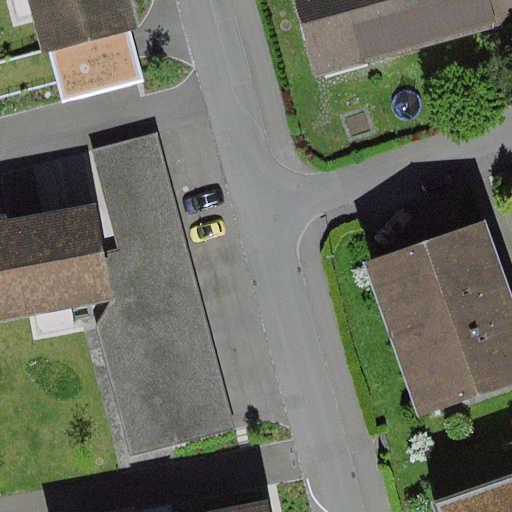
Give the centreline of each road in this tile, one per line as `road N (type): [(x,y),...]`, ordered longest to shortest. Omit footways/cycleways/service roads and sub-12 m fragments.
road 1 (residential): [(264,219),(346,511)]
road 2 (residential): [(264,219),(511,132)]
road 3 (residential): [(211,0),(264,219)]
